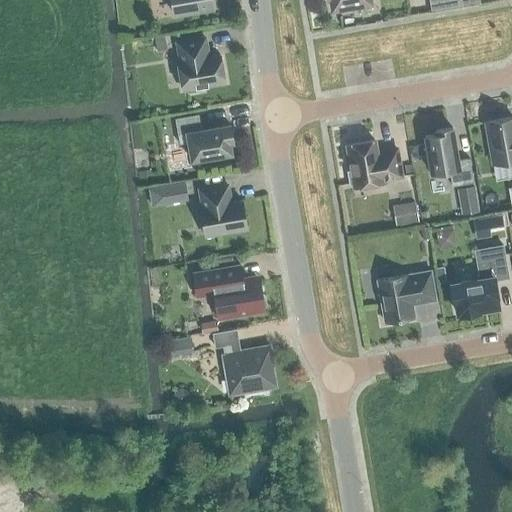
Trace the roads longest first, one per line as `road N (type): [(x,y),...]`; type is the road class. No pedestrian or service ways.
road 1 (residential): [(331,374),(307,334),(272,119)]
road 2 (residential): [(272,119),(511,75)]
road 3 (residential): [(511,342),(331,374)]
road 4 (residential): [(354,511),(331,374)]
